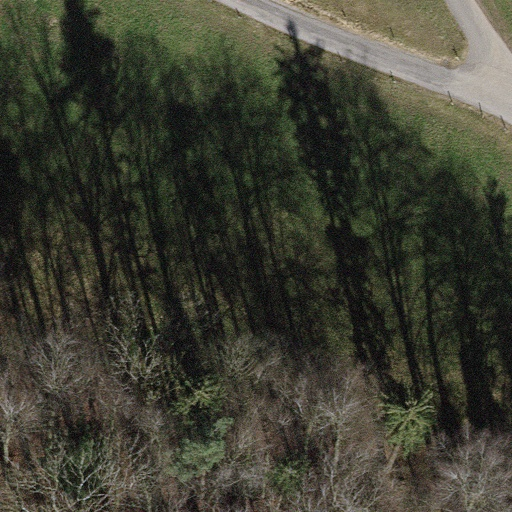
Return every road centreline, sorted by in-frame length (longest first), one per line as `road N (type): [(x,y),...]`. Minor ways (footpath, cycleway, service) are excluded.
road 1 (track): [(0,379),(511,465)]
road 2 (track): [(243,0),(511,109)]
